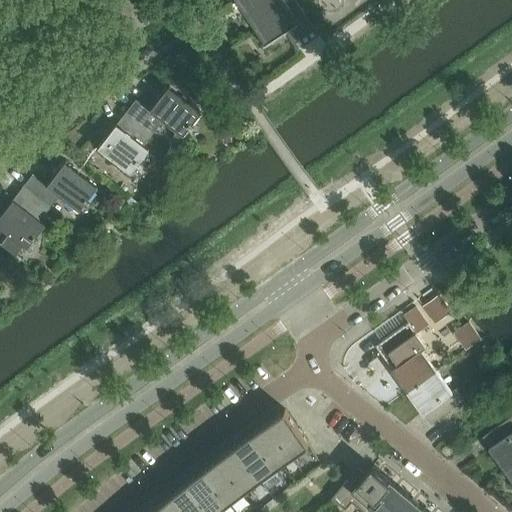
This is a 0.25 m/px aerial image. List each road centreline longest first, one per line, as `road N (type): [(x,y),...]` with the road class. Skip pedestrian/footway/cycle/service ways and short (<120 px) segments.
road 1 (secondary): [(2,511),(295,295)]
road 2 (secondary): [(280,280),(0,485)]
road 3 (secondary): [(511,114),(280,280)]
road 4 (secondary): [(295,295),(511,141)]
road 5 (residential): [(0,152),(147,48),(113,0)]
road 6 (residential): [(119,511),(208,438),(309,372)]
road 7 (residential): [(324,337),(511,202)]
road 8 (residential): [(487,511),(309,372)]
